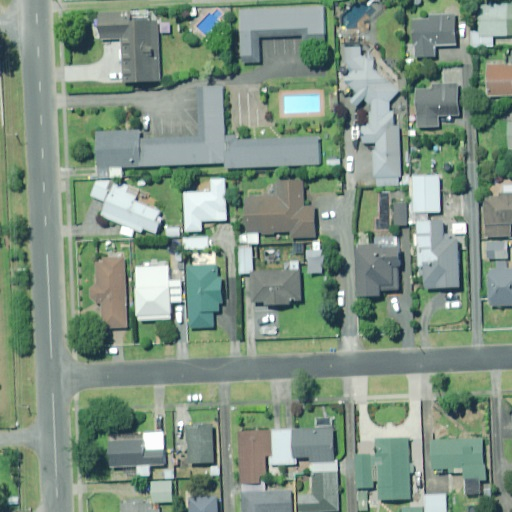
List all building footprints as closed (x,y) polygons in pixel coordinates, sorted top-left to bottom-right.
[(511,4),(486,5),(486,32),(478,32),(478,48),(500,47),(500,36),(511,35),(511,4)] [(332,35),(331,7),(246,10),(248,57),(266,56),(265,38),(332,35)] [(140,20),(140,11),(106,12),(107,36),(127,36),(128,82),(169,81),(167,20),(140,20)] [(464,46),(464,15),(432,15),(432,25),(419,25),(419,58),(442,58),(442,46),(464,46)] [(378,178),(383,178),(383,187),(405,187),(405,178),(408,178),(409,125),(401,125),(401,113),(396,113),(396,103),(405,92),(380,69),(380,56),(367,56),(368,48),(351,46),(349,61),(359,70),(349,80),(363,93),(355,101),(364,109),(371,101),(378,108),(378,113),(375,113),(375,125),(368,125),(368,144),(382,144),(382,151),(378,151),(378,178)] [(511,49),(511,64),(493,65),(494,96),(511,95),(511,49)] [(467,84),(438,84),(438,89),(422,89),(422,128),(444,128),(444,117),(467,117),(467,84)] [(231,141),(229,86),(203,87),(205,136),(155,138),(155,131),(102,133),(104,178),(129,177),(129,168),(230,163),(230,169),(326,165),(325,137),(279,139),(231,141)] [(447,213),(447,176),(420,176),(419,212),(447,213)] [(234,220),(232,179),(218,180),(218,192),(190,193),(192,232),(209,231),(208,221),(234,220)] [(133,186),(119,180),(103,181),(97,196),(113,203),(107,217),(148,233),(150,229),(162,234),(170,213),(140,201),(145,190),(133,186)] [(253,198),(253,234),(243,235),(243,245),(265,244),(265,234),(296,234),(296,239),(323,239),(322,207),(317,207),(317,196),(311,196),(310,180),(284,181),(284,197),(253,198)] [(511,188),(509,188),(509,194),(489,194),(490,238),(511,237),(511,188)] [(413,202),(401,201),(400,226),(413,226),(413,202)] [(452,233),(452,221),(423,222),(424,267),(430,267),(431,289),(468,288),(466,239),(457,240),(456,233),(452,233)] [(183,235),(183,226),(170,227),(170,235),(183,235)] [(211,246),(211,236),(186,237),(187,247),(211,246)] [(187,259),(186,241),(174,242),(175,260),(187,259)] [(325,251),(325,242),(318,242),(318,251),(314,251),(314,274),(328,274),(327,251),(325,251)] [(511,259),(511,242),(493,242),(492,259),(511,259)] [(258,273),(259,247),(245,247),(245,273),(258,273)] [(411,269),(410,248),(363,249),(364,297),(388,297),(388,290),(403,290),(403,269),(411,269)] [(104,302),(104,325),(130,325),(129,254),(105,254),(105,258),(99,258),(100,281),(93,287),(93,296),(99,302),(104,302)] [(259,304),(272,304),(272,307),(298,306),(298,303),(308,302),(306,262),(297,262),(297,272),(258,274),(259,304)] [(511,263),(504,263),(504,270),(495,269),(495,305),(511,305),(511,263)] [(227,311),(226,266),(193,266),(195,329),(220,328),(220,312),(227,311)] [(178,319),(177,268),(144,268),(144,319),(178,319)] [(222,463),(219,426),(193,428),(196,465),(222,463)] [(247,484),(264,484),(264,490),(271,490),(271,484),(274,484),(274,465),(303,465),(303,458),(318,458),(318,463),(342,463),(342,430),(246,431),(247,484)] [(171,466),(171,433),(130,434),(130,441),(116,441),(116,468),(131,468),(131,477),(157,476),(157,466),(171,466)] [(493,439),(438,441),(439,471),(455,470),(455,474),(470,473),(471,495),(491,494),(490,481),(495,481),(493,439)] [(416,500),(416,440),(382,440),(382,455),(363,455),(363,489),(385,489),(384,500),(416,500)] [(342,463),(318,463),(319,496),(305,496),(305,511),(345,511),(344,463),(342,463)] [(158,482),(158,503),(128,503),(127,511),(171,511),(172,503),(179,503),(179,482),(158,482)] [(298,511),(298,491),(248,491),(248,511),(298,511)] [(450,511),(450,493),(428,493),(428,511),(450,511)] [(199,505),(196,505),(195,511),(223,511),(223,495),(198,496),(199,505)]
